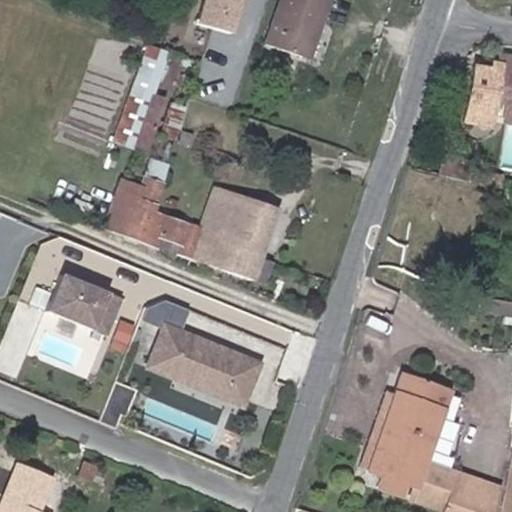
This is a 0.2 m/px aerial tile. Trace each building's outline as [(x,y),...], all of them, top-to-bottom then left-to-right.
[(236,0),(193,0),(187,26),(228,36),(236,0)] [(313,22),(320,25),(328,0),(278,0),(263,45),(301,57),(313,22)] [(308,60),(320,25),(313,22),(301,57),(308,60)] [(163,52),(149,48),(118,143),(146,153),(163,100),(149,95),(163,52)] [(511,57),(501,56),(499,66),(492,64),(491,70),(474,67),(463,121),(487,125),(493,103),(511,106),(511,57)] [(159,135),(174,141),(183,108),(169,103),(159,135)] [(436,176),(465,182),(467,172),(470,164),(441,157),(436,176)] [(141,176),(161,183),(163,173),(167,164),(148,158),(141,176)] [(465,182),(500,189),(502,179),(467,172),(465,182)] [(251,279),(260,257),(274,215),(210,193),(198,227),(152,212),(161,183),(141,176),(138,185),(119,178),(102,230),(251,279)] [(271,261),(260,257),(251,279),(262,283),(271,261)] [(79,275),(60,268),(46,305),(106,329),(121,292),(87,279),(86,283),(77,279),(79,275)] [(469,309),(511,316),(511,299),(472,292),(469,309)] [(134,319),(121,314),(113,333),(127,338),(134,319)] [(242,397),(258,357),(164,320),(152,351),(227,381),(223,390),(242,397)] [(148,360),(223,390),(227,381),(152,351),(148,360)] [(392,396),(361,481),(411,499),(444,511),(443,511),(489,511),(497,490),(424,463),(449,392),(400,375),(392,396)] [(361,481),(392,396),(384,393),(353,478),(361,481)] [(511,511),(511,452),(499,511),(511,511)] [(82,459),(74,478),(94,487),(102,468),(82,459)]
